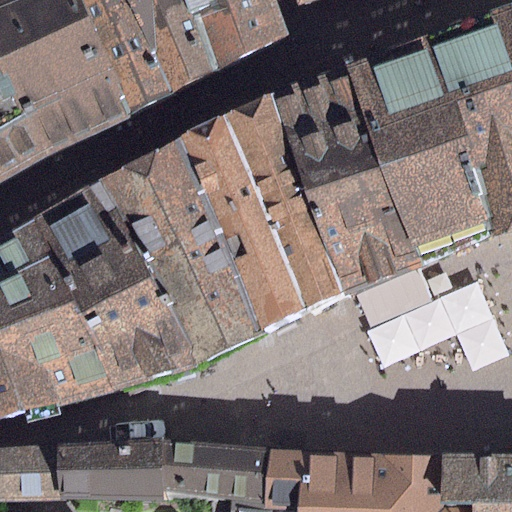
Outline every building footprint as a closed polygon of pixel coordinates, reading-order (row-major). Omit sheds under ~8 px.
[(0,0),(0,184),(65,148),(131,114),(79,0),(0,0)] [(168,95),(128,0),(79,0),(131,114),(168,95)] [(187,0),(128,0),(168,95),(216,72),(187,0)] [(273,0),(187,0),(216,72),(289,42),(273,0)] [(511,6),(344,66),(350,75),(425,266),(499,241),(511,236),(511,6)] [(272,94),(350,297),(425,266),(350,75),(272,94)] [(272,94),(222,116),(307,309),(350,297),(272,94)] [(222,116),(179,140),(262,332),(307,309),(222,116)] [(179,140),(100,182),(198,366),(262,332),(179,140)] [(124,390),(198,366),(100,182),(37,217),(124,390)] [(37,217),(0,238),(0,419),(124,390),(37,217)] [(173,441),(65,450),(68,494),(172,501),(173,441)] [(219,444),(173,441),(172,501),(212,504),(222,505),(232,505),(289,511),(300,511),(293,451),(219,444)] [(65,450),(0,454),(0,496),(68,494),(65,450)] [(471,511),(453,508),(445,455),(293,451),(300,511),(471,511)] [(511,511),(511,457),(445,455),(453,508),(471,511),(511,511)]
